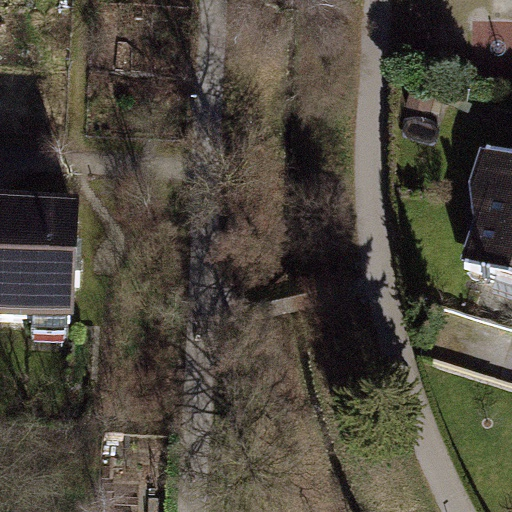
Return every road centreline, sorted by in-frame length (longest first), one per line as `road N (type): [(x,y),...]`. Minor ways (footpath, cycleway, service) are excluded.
road 1 (track): [(379,0),(371,170),(380,286)]
road 2 (track): [(380,286),(429,472),(455,511)]
